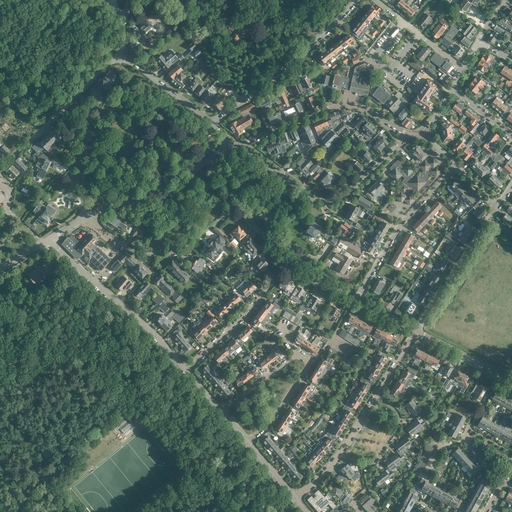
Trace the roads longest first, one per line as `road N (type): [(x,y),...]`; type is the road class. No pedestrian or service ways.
road 1 (residential): [(248,444),(270,426),(309,364),(297,355),(221,412)]
road 2 (residential): [(296,500),(338,455),(416,330)]
road 3 (tertiary): [(186,370),(51,239)]
road 4 (residential): [(212,122),(354,0)]
road 5 (residential): [(241,144),(340,106),(375,114),(407,134)]
road 6 (residential): [(355,304),(394,233),(456,166)]
road 7 (residential): [(186,370),(241,323),(286,261)]
road 8 (residential): [(416,330),(497,208)]
road 9 (unclassified): [(209,159),(169,194),(86,216)]
